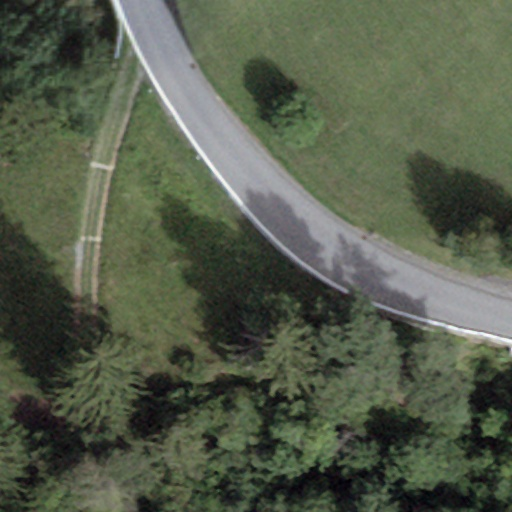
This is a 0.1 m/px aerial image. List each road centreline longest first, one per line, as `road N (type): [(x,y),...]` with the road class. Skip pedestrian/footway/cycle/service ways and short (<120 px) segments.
road 1 (unclassified): [(138,0),(157,46),(231,157),(353,259),(511,317)]
road 2 (track): [(0,401),(62,416),(83,397),(96,204),(117,106),(137,59),(157,46)]
